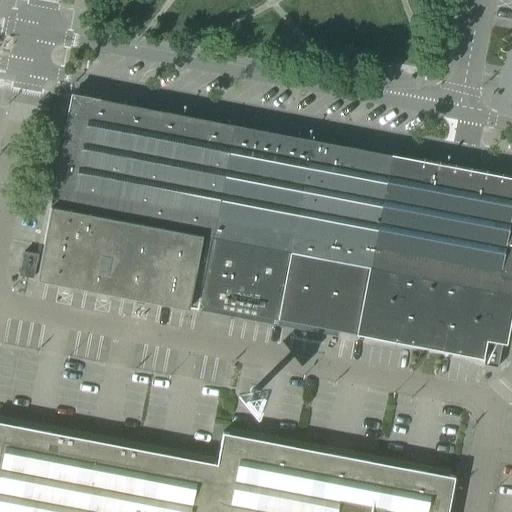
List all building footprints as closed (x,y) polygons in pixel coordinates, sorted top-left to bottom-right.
[(197,310),(199,304),(232,126),(195,118),(132,106),(91,99),(91,98),(72,94),(36,279),(78,287),(154,301),(197,310)] [(278,319),(291,251),(311,140),(270,132),(256,130),(232,126),(199,304),(241,312),(278,319)] [(291,251),(369,266),(391,155),(351,148),(311,140),(291,251)] [(428,348),(484,358),(487,340),(502,343),(506,343),(511,309),(511,178),(465,170),(391,155),(369,266),(356,334),(428,348)] [(19,276),(33,278),(37,255),(24,252),(19,276)] [(487,340),(484,358),(483,365),(497,367),(502,343),(487,340)] [(0,511),(58,511),(73,438),(42,431),(0,423),(0,511)] [(212,511),(228,435),(228,434),(223,433),(217,464),(169,455),(136,449),(123,511),(212,511)] [(228,435),(212,511),(445,511),(452,478),(412,470),(336,455),(252,439),(228,435)] [(58,511),(123,511),(136,449),(104,443),(73,438),(58,511)]
